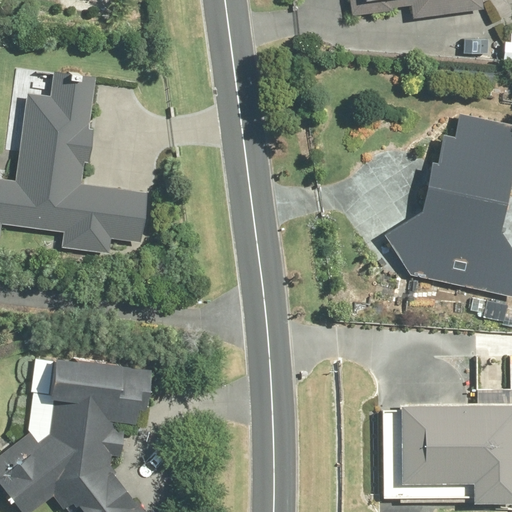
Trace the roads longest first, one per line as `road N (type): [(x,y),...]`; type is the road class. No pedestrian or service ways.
road 1 (tertiary): [(241,0),(298,390),(294,511)]
road 2 (unknown): [(0,285),(153,306),(287,313)]
